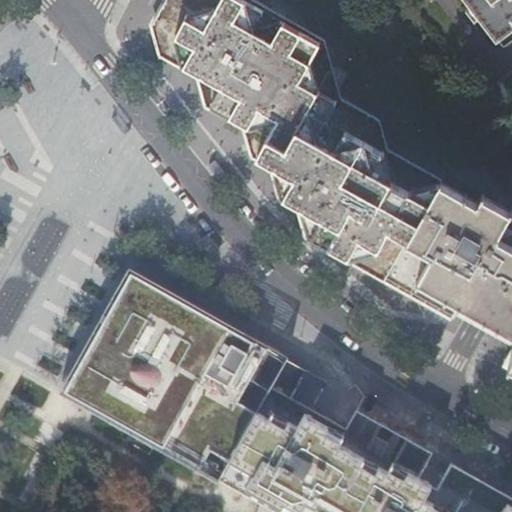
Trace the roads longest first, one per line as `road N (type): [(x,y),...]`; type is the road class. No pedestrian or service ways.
road 1 (residential): [(432,391),(351,334),(233,228),(80,20)]
road 2 (residential): [(511,258),(432,391)]
